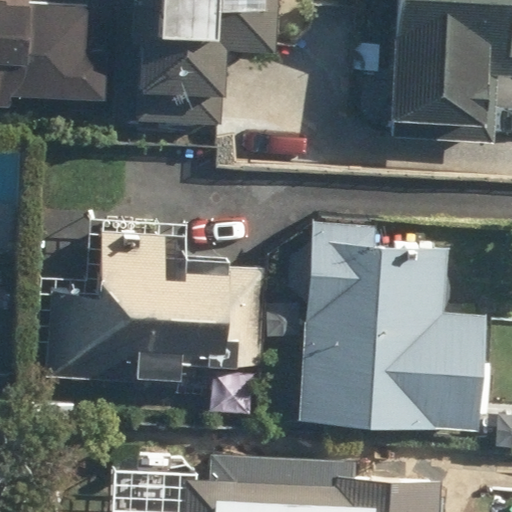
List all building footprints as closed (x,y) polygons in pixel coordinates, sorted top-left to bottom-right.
[(17,76),(112,79),(114,0),(0,0),(0,89),(17,90),(17,76)] [(142,0),(141,29),(160,30),(158,82),(240,86),(242,26),(291,28),(292,0),(142,0)] [(511,0),(402,0),(397,125),(502,129),(505,59),(511,59),(511,0)] [(251,338),(253,261),(177,259),(178,225),(106,223),(104,284),(58,283),(56,363),(147,366),(148,335),(251,338)] [(353,249),(317,247),(307,408),(486,419),(492,310),(452,307),(457,231),(354,225),(353,249)] [(121,511),(388,511),(391,483),(125,463),(121,511)]
